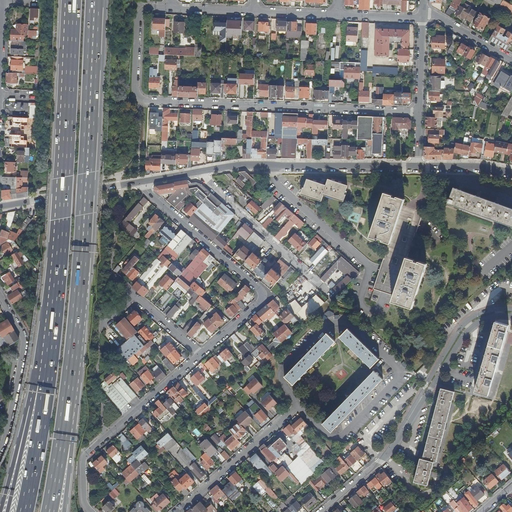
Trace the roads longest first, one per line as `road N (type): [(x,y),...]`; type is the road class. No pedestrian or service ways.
road 1 (motorway): [(64,438),(93,0)]
road 2 (residential): [(170,6),(150,6),(140,17),(134,92),(144,101),(418,111)]
road 3 (motorway): [(71,0),(47,367)]
road 4 (residential): [(330,436),(343,434),(396,379),(387,357),(349,325),(329,321),(280,370),(297,405)]
road 5 (residential): [(320,511),(382,460),(465,327),(482,315),(511,312)]
road 6 (residential): [(144,181),(261,293),(200,353)]
road 7 (residential): [(273,165),(275,182),(370,266),(361,304),(373,310),(383,293)]
road 8 (residential): [(200,353),(83,458),(91,511)]
road 9 (residential): [(331,295),(200,171)]
road 10 (residential): [(0,294),(27,339),(0,447)]
road 11 (residential): [(177,511),(297,405)]
road 12 (residential): [(0,206),(144,181)]
road 13 (motorway): [(47,367),(23,511)]
road 14 (residential): [(273,165),(416,166)]
